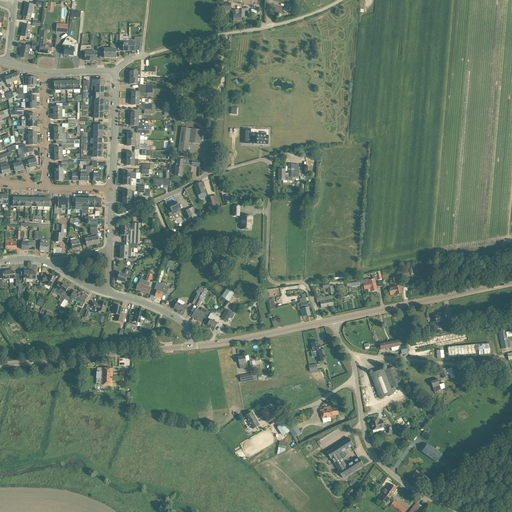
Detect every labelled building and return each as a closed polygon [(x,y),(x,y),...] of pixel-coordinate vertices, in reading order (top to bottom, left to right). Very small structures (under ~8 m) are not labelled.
[(31,17),(31,18),(34,18),(35,14),(32,14),(34,4),(25,3),(23,16),(26,17),(26,19),(30,20),(31,17)] [(244,10),(233,10),(233,21),(242,21),(242,17),(244,17),(244,10)] [(33,26),(28,25),(23,24),(21,36),(29,37),(30,34),(31,34),(33,26)] [(56,32),(68,33),(68,25),(57,24),(56,32)] [(41,35),(39,53),(48,54),(48,51),(52,51),(52,44),(46,44),(47,31),(41,31),(41,35)] [(135,37),(135,40),(129,40),(129,51),(135,51),(135,45),(140,45),(141,37),(135,37)] [(65,47),(65,55),(70,55),(70,56),(74,56),(74,49),(78,49),(78,43),(73,43),(65,40),(63,46),(65,47)] [(31,46),(26,46),(21,45),(20,49),(21,49),(20,57),(32,60),(32,56),(29,55),(31,46)] [(11,75),(13,82),(17,80),(19,84),(21,83),(20,80),(20,79),(17,73),(11,75)] [(10,83),(13,82),(11,75),(5,78),(7,84),(9,88),(11,87),(10,83)] [(23,83),(23,86),(36,86),(36,78),(29,78),(26,78),(23,78),(23,83)] [(153,93),(153,89),(144,89),(144,93),(142,93),(142,92),(139,92),(132,92),(132,99),(145,99),(146,99),(147,93),(153,93)] [(10,98),(8,93),(5,94),(7,98),(2,100),(3,102),(8,100),(8,99),(10,98)] [(145,105),(144,109),(152,109),(153,104),(145,104),(145,99),(132,99),(132,105),(139,105),(145,105)] [(141,120),(131,119),(131,126),(138,126),(138,129),(143,130),(152,130),(152,127),(149,127),(149,120),(141,120)] [(181,127),(177,156),(188,157),(189,143),(200,144),(202,130),(191,128),(181,127)] [(243,128),(243,143),(250,144),(250,143),(254,143),(254,144),(259,144),(259,145),(263,145),(268,145),(268,144),(268,137),(268,136),(266,136),(266,133),(262,132),(262,136),(255,136),(255,135),(254,135),(254,136),(250,136),(251,129),(243,128)] [(152,130),(143,130),(143,132),(141,132),(140,133),(135,133),(128,133),(128,139),(144,140),(144,136),(145,136),(145,135),(145,134),(149,134),(149,133),(151,133),(152,130)] [(141,150),(149,150),(149,148),(149,146),(149,145),(148,145),(147,144),(146,144),(144,144),(144,140),(128,139),(127,146),(135,146),(141,146),(141,150)] [(141,153),(138,153),(135,153),(135,152),(127,152),(127,159),(146,160),(146,150),(149,150),(141,150),(141,153)] [(38,166),(37,163),(35,156),(23,159),(24,162),(28,161),(29,168),(38,166)] [(23,169),(22,167),(21,162),(20,158),(16,159),(17,163),(13,164),(15,171),(23,169)] [(177,167),(176,167),(175,175),(182,176),(183,168),(182,168),(183,160),(178,159),(177,167)] [(8,163),(5,163),(0,165),(1,168),(3,174),(10,172),(9,166),(8,163)] [(285,173),(285,170),(279,170),(278,181),(288,181),(288,176),(288,177),(299,177),(299,164),(288,164),(288,173),(285,173)] [(89,181),(89,174),(89,172),(92,172),(92,168),(92,166),(86,166),(86,174),(81,174),(81,176),(81,181),(89,181)] [(58,169),(55,169),(55,181),(63,181),(63,169),(60,169),(60,167),(58,167),(58,169)] [(98,175),(94,175),(94,181),(102,181),(102,175),(102,170),(98,170),(98,175)] [(194,185),(198,196),(199,199),(206,196),(201,182),(194,185)] [(219,204),(216,195),(207,198),(212,210),(220,207),(219,204)] [(134,199),(134,198),(123,197),(123,204),(127,204),(127,207),(132,207),(132,204),(134,204),(134,199)] [(69,198),(58,198),(58,205),(55,205),(54,213),(61,214),(61,208),(69,208),(69,198)] [(170,217),(181,212),(176,201),(169,205),(171,209),(167,211),(170,217)] [(193,207),(189,209),(183,212),(186,219),(191,216),(194,222),(199,219),(193,207)] [(243,220),(242,229),(251,229),(251,220),(252,220),(252,215),(241,215),(241,220),(243,220)] [(128,243),(140,244),(140,228),(140,223),(133,223),(133,228),(129,228),(122,227),(121,235),(124,235),(124,243),(128,243)] [(59,233),(56,233),(55,242),(62,242),(62,238),(63,238),(64,233),(63,233),(64,225),(57,224),(56,230),(59,231),(59,233)] [(90,232),(91,235),(93,245),(100,243),(98,236),(97,231),(97,225),(91,225),(90,232)] [(93,245),(91,235),(85,236),(85,239),(87,246),(93,245)] [(6,239),(6,244),(6,249),(17,249),(17,241),(13,241),(13,239),(6,239)] [(49,239),(45,239),(44,244),(41,243),(40,251),(48,251),(49,244),(48,244),(49,239)] [(71,247),(72,247),(73,249),(73,250),(77,249),(77,248),(81,247),(79,240),(70,242),(71,247)] [(140,244),(128,243),(128,246),(121,246),(120,252),(130,252),(131,252),(131,249),(134,249),(137,249),(138,244),(140,244)] [(133,253),(131,252),(130,252),(120,252),(120,259),(129,259),(129,261),(135,262),(136,262),(137,257),(134,257),(134,253),(133,253)] [(125,283),(126,280),(127,277),(131,278),(133,272),(126,270),(125,275),(120,273),(117,280),(125,283)] [(369,282),(363,284),(364,289),(370,288),(371,292),(377,290),(375,281),(382,279),(380,273),(379,273),(378,271),(371,273),(373,279),(369,280),(369,282)] [(45,276),(41,281),(45,283),(45,284),(51,287),(56,278),(49,274),(47,277),(45,276)] [(393,287),(389,288),(390,295),(394,294),(394,295),(402,293),(400,285),(398,286),(396,277),(391,279),(392,284),(393,287)] [(148,287),(150,282),(149,282),(147,282),(140,280),(139,283),(139,284),(138,284),(136,289),(141,291),(141,292),(145,294),(146,293),(149,294),(151,288),(148,287)] [(154,290),(157,291),(155,296),(162,299),(164,294),(166,295),(168,290),(164,288),(165,285),(160,283),(157,282),(154,290)] [(69,287),(64,283),(62,285),(59,283),(56,288),(63,292),(61,295),(63,296),(60,301),(62,303),(64,299),(67,295),(65,293),(69,287)] [(227,287),(222,296),(229,301),(235,292),(227,287)] [(194,305),(199,296),(201,292),(197,290),(196,293),(195,292),(189,302),(191,303),(194,305)] [(74,291),(71,297),(69,301),(72,302),(74,299),(77,300),(81,293),(77,291),(76,292),(74,291)] [(81,293),(77,300),(81,302),(80,306),(82,307),(84,303),(87,297),(84,296),(85,295),(81,293)] [(320,302),(321,308),(333,305),(332,296),(322,298),(322,297),(319,297),(319,296),(316,297),(317,302),(320,302)] [(92,301),(90,308),(97,310),(97,312),(100,313),(101,311),(105,313),(106,307),(105,307),(107,303),(100,301),(99,304),(92,301)] [(307,301),(301,302),(297,303),(298,311),(301,310),(302,317),(310,315),(308,307),(308,306),(308,305),(307,301)] [(178,313),(183,315),(187,305),(184,303),(183,306),(177,303),(174,308),(179,311),(178,313)] [(114,305),(112,313),(116,314),(115,321),(122,322),(124,314),(120,313),(122,307),(118,306),(118,305),(115,304),(115,305),(114,305)] [(201,322),(203,320),(206,314),(196,309),(192,317),(201,322)] [(226,309),(222,319),(227,322),(232,312),(226,309)] [(138,326),(138,323),(142,324),(143,320),(144,317),(143,317),(144,314),(146,314),(147,314),(136,311),(134,316),(130,315),(128,323),(138,326)] [(214,329),(215,327),(218,323),(220,318),(211,313),(208,318),(210,319),(207,325),(214,329)] [(435,316),(436,319),(436,322),(437,322),(438,326),(440,326),(447,325),(448,329),(454,328),(452,317),(447,318),(447,320),(445,320),(443,314),(435,316)] [(500,326),(501,333),(499,333),(501,349),(508,348),(505,332),(503,325),(500,326)] [(465,329),(407,341),(409,351),(445,343),(467,339),(465,329)] [(399,339),(380,343),(381,350),(400,345),(399,339)] [(314,342),(314,341),(312,342),(312,343),(311,343),(312,347),(311,348),(311,351),(313,351),(313,352),(316,351),(318,362),(323,361),(323,360),(321,350),(320,350),(319,341),(314,342)] [(449,357),(491,353),(490,342),(448,346),(449,357)] [(444,358),(444,350),(436,350),(437,358),(444,358)] [(240,369),(243,368),(253,366),(252,360),(247,362),(245,356),(238,357),(239,363),(240,369)] [(370,374),(379,398),(393,393),(392,390),(401,386),(394,367),(384,371),(384,369),(370,374)] [(454,373),(452,367),(446,370),(445,368),(440,370),(443,378),(448,376),(448,375),(454,373)] [(100,385),(112,386),(113,368),(98,368),(98,372),(97,372),(97,380),(101,380),(100,385)] [(121,372),(120,377),(120,383),(128,384),(129,373),(121,372)] [(431,381),(434,391),(445,388),(444,383),(439,385),(437,379),(437,378),(430,381),(431,381)] [(271,405),(261,412),(267,422),(267,421),(277,415),(271,405)] [(320,410),(322,418),(330,417),(331,419),(336,418),(335,415),(338,414),(336,407),(331,408),(331,406),(323,408),(324,409),(320,410)] [(252,411),(245,415),(253,429),(259,425),(252,411)] [(378,422),(377,419),(371,420),(373,430),(380,429),(380,428),(384,427),(383,420),(378,422)] [(295,423),(292,425),(287,427),(290,432),(293,437),(301,433),(295,423)] [(421,436),(428,441),(431,436),(424,431),(421,436)] [(338,470),(343,478),(363,465),(358,458),(346,465),(339,454),(353,445),(349,438),(326,452),(331,459),(339,470),(338,470)] [(427,444),(421,452),(436,462),(442,454),(427,444)] [(412,475),(417,480),(418,481),(423,476),(417,470),(412,475)] [(378,499),(386,504),(397,488),(390,484),(386,490),(385,489),(378,499)] [(348,499),(354,491),(350,488),(344,496),(348,499)] [(397,502),(394,506),(396,508),(395,510),(398,511),(408,511),(409,511),(397,502)] [(416,503),(409,511),(419,511),(423,507),(416,503)]
